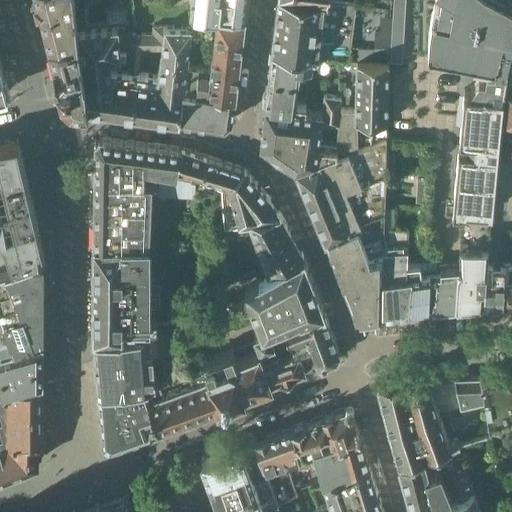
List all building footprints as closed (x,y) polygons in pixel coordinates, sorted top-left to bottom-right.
[(35,0),(37,7),(41,6),(41,7),(44,23),(45,25),(49,40),(49,43),(53,58),(53,60),(57,76),(54,77),(57,87),(60,86),(62,95),(62,96),(70,104),(72,104),(80,105),(87,106),(90,107),(86,82),(85,75),(81,52),(79,33),(78,31),(76,16),(73,0),(35,0)] [(190,0),(190,8),(217,10),(244,12),(245,7),(246,7),(246,0),(190,0)] [(278,0),(274,31),(272,51),(313,56),(349,60),(356,4),(328,0),(326,0),(278,0)] [(405,1),(393,0),(393,8),(405,8),(405,1)] [(453,208),(459,208),(491,209),(500,116),(501,116),(505,88),(511,88),(511,70),(506,69),(511,42),(511,1),(509,0),(432,0),(436,2),(434,6),(430,31),(428,53),(430,53),(430,52),(496,64),(494,78),(479,76),(469,89),(464,89),(460,137),(468,138),(467,146),(459,145),(453,208)] [(405,8),(393,8),(392,15),(404,16),(405,8)] [(214,38),(211,65),(208,91),(234,94),(237,76),(244,17),(244,12),(217,10),(214,33),(211,33),(210,38),(214,38)] [(404,16),(392,15),(392,23),(404,23),(404,16)] [(404,23),(392,23),(391,30),(404,31),(404,23)] [(126,27),(78,31),(79,33),(81,52),(85,75),(90,107),(120,110),(179,118),(189,62),(192,25),(164,25),(153,26),(153,33),(143,33),(134,33),(126,34),(126,27)] [(404,31),(391,30),(391,38),(403,38),(404,31)] [(403,38),(391,38),(390,46),(403,46),(403,38)] [(403,46),(390,46),(390,53),(402,54),(403,46)] [(271,61),(269,79),(299,83),(302,65),(311,67),(313,56),(272,51),(271,61)] [(357,122),(386,123),(387,123),(389,61),(387,61),(388,51),(359,51),(357,109),(357,122)] [(390,53),(389,61),(402,62),(402,54),(390,53)] [(189,62),(179,118),(224,125),(230,120),(231,118),(234,94),(208,91),(211,65),(189,62)] [(269,79),(265,105),(290,108),(291,101),(297,102),(299,83),(269,79)] [(511,88),(505,88),(501,116),(511,117),(511,88)] [(285,160),(296,168),(335,149),(317,145),(322,122),(338,126),(338,129),(357,128),(357,122),(357,109),(343,108),(344,96),(326,94),(323,112),(306,110),(307,103),(297,102),(291,101),(290,108),(265,105),(262,127),(263,127),(263,130),(262,130),(260,143),(284,161),(285,160)] [(296,168),(325,239),(358,226),(385,227),(387,137),(357,148),(357,137),(357,128),(338,129),(335,149),(296,168)] [(95,141),(94,244),(149,241),(151,192),(195,196),(196,175),(176,171),(181,147),(99,137),(98,138),(98,139),(97,140),(95,141)] [(0,222),(13,264),(41,253),(40,242),(39,232),(37,221),(35,211),(32,200),(19,138),(0,141),(0,222)] [(407,138),(407,139),(406,152),(432,154),(434,141),(407,138)] [(208,155),(181,147),(176,171),(196,175),(202,177),(208,155)] [(243,167),(208,155),(202,177),(222,182),(243,167)] [(244,167),(243,167),(222,182),(202,177),(203,184),(222,189),(225,227),(249,221),(281,215),(280,214),(269,196),(244,167)] [(432,180),(418,179),(417,204),(430,205),(432,180)] [(440,269),(436,270),(429,271),(428,308),(448,306),(454,305),(483,302),(502,302),(511,301),(511,263),(487,263),(491,209),(459,208),(459,263),(450,264),(440,264),(440,269)] [(303,255),(281,215),(249,221),(269,273),(259,279),(245,285),(247,289),(247,290),(283,270),(281,267),(303,255)] [(0,268),(13,264),(0,222),(0,268)] [(358,226),(325,239),(356,317),(382,313),(385,227),(358,226)] [(408,227),(385,227),(382,313),(408,311),(407,262),(408,227)] [(94,244),(94,336),(150,333),(149,325),(149,295),(158,295),(160,293),(160,274),(158,272),(150,272),(150,241),(149,241),(94,244)] [(0,284),(42,267),(42,253),(41,253),(13,264),(0,268),(0,284)] [(269,329),(284,323),(323,309),(303,255),(281,267),(283,270),(247,290),(262,330),(254,333),(260,347),(274,342),(269,329)] [(436,259),(407,262),(408,311),(428,308),(429,271),(436,270),(436,259)] [(0,348),(42,336),(42,267),(0,284),(0,348)] [(247,289),(245,285),(259,279),(255,271),(225,282),(231,299),(238,296),(237,293),(247,289)] [(175,317),(181,327),(213,308),(207,298),(175,317)] [(295,352),(299,351),(302,350),(307,364),(316,360),(318,365),(321,366),(326,365),(327,361),(336,358),(339,351),(323,309),(284,323),(295,352)] [(144,387),(155,382),(152,353),(150,333),(94,336),(94,337),(96,360),(95,360),(96,370),(97,370),(99,391),(144,387)] [(0,390),(4,389),(4,388),(42,377),(42,336),(0,348),(0,390)] [(200,361),(201,363),(218,402),(273,381),(266,364),(259,348),(236,357),(233,348),(224,351),(200,361)] [(295,352),(266,364),(273,381),(296,373),(306,369),(299,351),(295,352)] [(155,382),(144,387),(158,425),(218,402),(201,363),(155,382)] [(488,429),(511,420),(511,374),(510,374),(480,375),(484,398),(488,429)] [(480,375),(437,377),(446,407),(484,398),(480,375)] [(0,440),(41,427),(42,377),(4,388),(4,389),(0,390),(0,440)] [(386,418),(399,463),(436,451),(446,448),(460,444),(458,439),(449,441),(437,409),(446,407),(437,377),(427,378),(377,381),(386,418)] [(144,387),(99,391),(100,408),(101,408),(103,435),(102,436),(103,437),(103,438),(104,440),(104,441),(106,441),(108,442),(110,443),(111,443),(113,442),(112,442),(149,429),(148,428),(158,425),(144,387)] [(323,415),(335,448),(342,446),(341,442),(359,436),(355,423),(354,421),(356,421),(353,411),(351,412),(350,408),(351,407),(352,407),(353,406),(353,405),(353,404),(352,403),(352,402),(351,402),(350,401),(349,401),(348,402),(347,402),(347,403),(346,404),(347,405),(347,406),(332,412),(332,411),(323,415)] [(295,450),(299,461),(335,448),(323,415),(305,422),(305,421),(293,425),(301,448),(295,450)] [(269,483),(277,505),(279,504),(277,499),(301,491),(300,486),(295,488),(289,470),(301,467),(299,461),(295,450),(301,448),(293,425),(254,439),(262,460),(269,483)] [(0,475),(41,460),(41,441),(43,440),(43,434),(41,433),(41,427),(0,440),(0,475)] [(299,461),(301,467),(317,461),(322,479),(368,464),(360,437),(359,436),(341,442),(342,446),(335,448),(299,461)] [(201,457),(209,479),(262,460),(254,439),(228,448),(201,457)] [(411,506),(413,511),(480,511),(460,455),(449,459),(446,448),(436,451),(450,493),(411,506)] [(399,463),(411,506),(450,493),(436,451),(399,463)] [(210,483),(217,501),(269,483),(262,460),(209,479),(210,483)] [(316,507),(317,511),(377,491),(368,464),(322,479),(330,503),(316,507)] [(217,501),(220,511),(255,511),(277,505),(269,483),(217,501)] [(132,511),(128,497),(130,494),(129,493),(126,491),(124,492),(123,495),(100,503),(100,501),(99,501),(95,502),(94,503),(95,505),(78,510),(76,511),(76,509),(74,509),(71,510),(70,511),(132,511)] [(383,511),(377,491),(317,511),(313,511),(383,511)]
